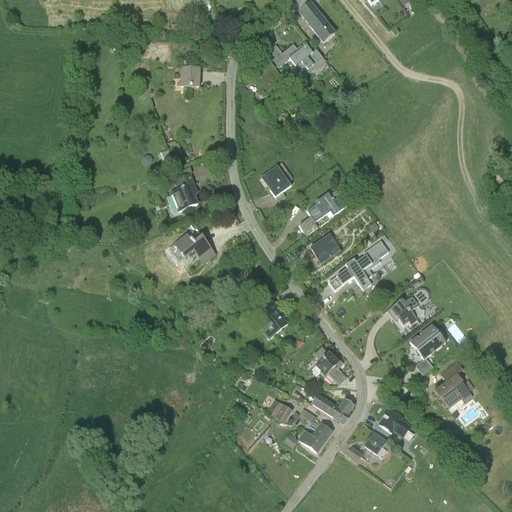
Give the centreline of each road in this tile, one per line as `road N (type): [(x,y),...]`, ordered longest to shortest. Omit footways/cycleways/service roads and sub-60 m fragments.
road 1 (unclassified): [(284,511),(362,401),(357,367),(259,238),(232,172),(234,59),(305,0)]
road 2 (track): [(343,0),(397,67),(460,93),(468,172),(511,254)]
road 3 (track): [(250,42),(96,37)]
